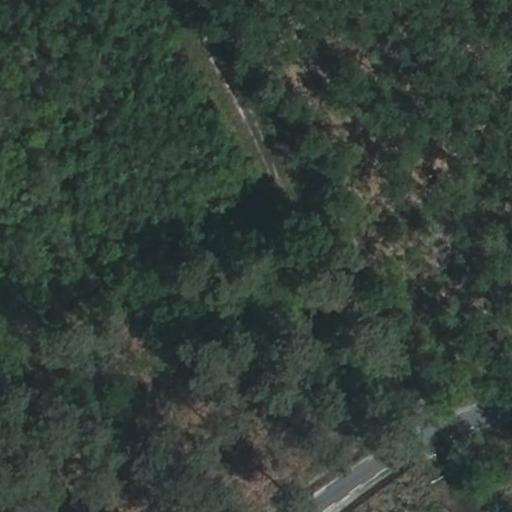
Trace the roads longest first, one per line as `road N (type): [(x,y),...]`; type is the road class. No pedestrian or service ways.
road 1 (track): [(502,511),(207,0)]
road 2 (unclassified): [(314,511),(415,436),(511,416)]
